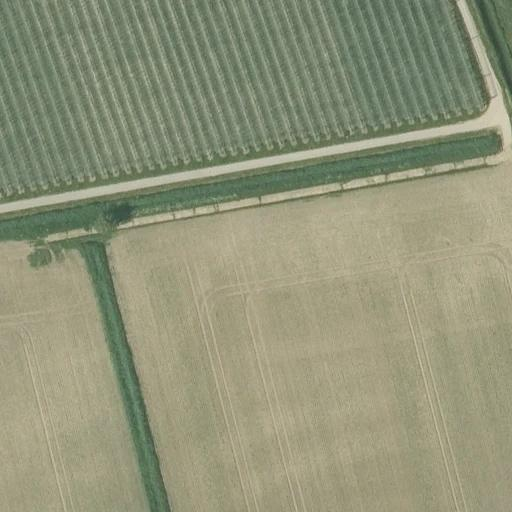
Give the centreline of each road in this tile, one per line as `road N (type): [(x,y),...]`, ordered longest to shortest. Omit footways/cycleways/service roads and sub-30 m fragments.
road 1 (track): [(460,0),(496,97),(490,121),(0,210)]
road 2 (track): [(494,116),(505,124),(510,156),(49,240)]
